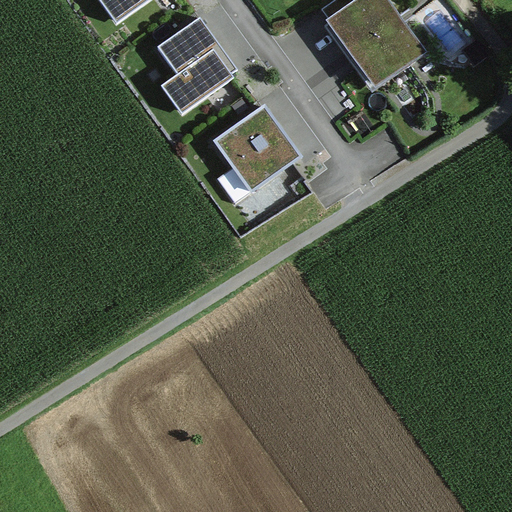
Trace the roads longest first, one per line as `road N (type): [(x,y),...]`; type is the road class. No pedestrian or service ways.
road 1 (residential): [(0,428),(506,108),(510,79),(461,0)]
road 2 (residential): [(356,168),(230,0)]
